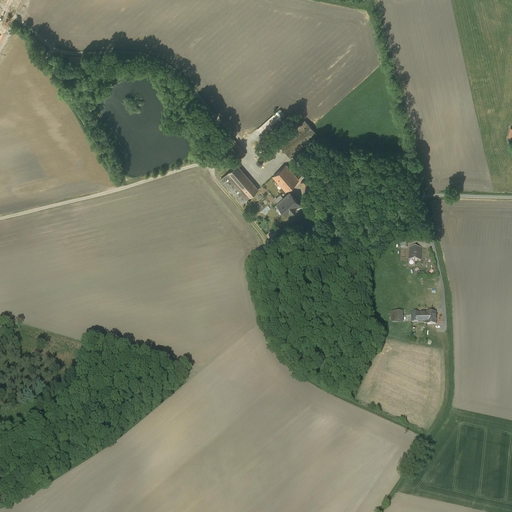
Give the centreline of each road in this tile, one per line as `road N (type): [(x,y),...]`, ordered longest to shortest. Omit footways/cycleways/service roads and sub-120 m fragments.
road 1 (track): [(0,4),(49,46),(141,55),(180,73),(253,154)]
road 2 (unclassified): [(511,197),(420,197),(445,321)]
